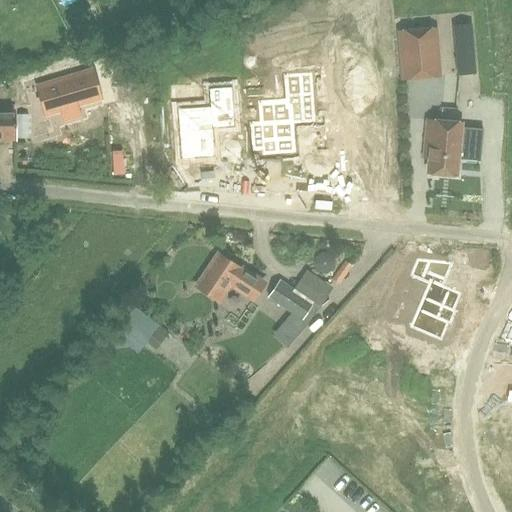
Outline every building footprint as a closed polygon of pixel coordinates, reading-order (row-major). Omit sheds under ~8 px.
[(455,14),(472,11),(470,0),(461,0),(453,1),(455,14)] [(475,74),(471,25),(455,26),(459,75),(475,74)] [(400,32),(404,80),(440,77),(436,30),(400,32)] [(77,106),(101,99),(92,69),(36,86),(45,116),(60,112),(61,111),(77,107),(77,106)] [(260,124),(251,124),(253,151),(262,150),(263,155),(295,153),(294,148),(292,124),(314,122),(314,121),(311,74),(285,76),(285,81),(287,101),(259,103),(260,124)] [(214,148),(213,128),(235,126),(234,121),(232,87),(208,88),(209,89),(210,106),(179,108),(177,108),(180,159),(215,157),(214,148)] [(348,124),(336,125),(339,161),(351,160),(352,166),(376,164),(376,158),(388,157),(387,140),(387,135),(395,134),(393,121),(391,122),(390,111),(393,111),(391,94),(371,96),(370,89),(346,91),(348,124)] [(15,111),(0,111),(0,139),(15,139),(15,111)] [(481,163),(484,131),(461,129),(462,125),(429,122),(425,159),(430,159),(429,174),(457,177),(458,160),(481,163)] [(511,157),(500,161),(500,181),(511,177),(511,157)] [(253,300),(263,285),(219,255),(197,288),(219,303),(231,285),(253,300)] [(454,309),(461,293),(454,290),(443,286),(453,263),(442,261),(417,259),(409,276),(413,277),(428,284),(411,325),(410,326),(442,339),(448,323),(450,324),(450,323),(456,311),(456,310),(454,309)] [(280,282),(269,299),(292,314),(302,321),(314,304),(320,295),(303,284),(296,294),(280,282)] [(292,314),(275,334),(290,346),(299,335),(313,317),(320,308),(314,304),(302,321),(292,314)] [(511,435),(496,435),(496,465),(511,465),(511,435)]
